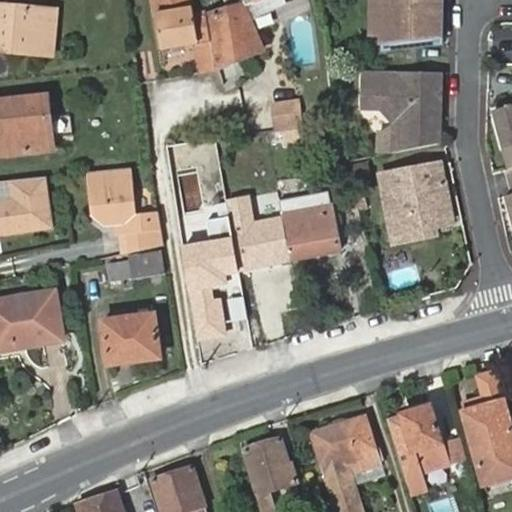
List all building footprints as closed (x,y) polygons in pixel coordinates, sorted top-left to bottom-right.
[(202,73),(215,70),(207,12),(194,14),(192,0),(154,0),(163,50),(197,45),(202,73)] [(266,48),(253,18),(252,18),(247,5),(257,0),(225,0),(226,4),(207,12),(215,70),(266,48)] [(257,0),(247,5),(252,18),(253,18),(281,5),(279,0),(257,0)] [(382,0),(371,0),(372,33),(382,33),(382,0)] [(443,0),(382,0),(382,33),(382,50),(443,43),(443,0)] [(0,40),(12,42),(12,51),(50,55),(55,12),(0,6),(0,40)] [(12,42),(0,40),(0,49),(12,51),(12,42)] [(443,71),(362,71),(361,110),(381,110),(392,125),(391,153),(441,143),(443,71)] [(0,102),(0,156),(53,149),(47,96),(0,102)] [(274,103),(277,127),(302,123),(299,99),(274,103)] [(511,104),(495,109),(510,168),(511,167),(511,104)] [(379,175),(393,244),(436,235),(435,225),(454,221),(442,163),(379,175)] [(132,166),(87,172),(92,215),(105,225),(125,224),(130,250),(164,243),(159,210),(137,214),(132,166)] [(11,196),(0,197),(0,239),(2,239),(1,236),(55,228),(46,175),(9,179),(11,196)] [(245,225),(252,267),(290,260),(290,256),(339,247),(330,199),(281,209),(279,196),(261,199),(265,221),(245,225)] [(233,237),(182,246),(199,342),(226,337),(218,290),(239,273),(233,237)] [(163,254),(106,262),(109,281),(165,273),(163,254)] [(0,350),(64,339),(56,292),(0,302),(0,350)] [(100,320),(106,368),(164,359),(157,310),(100,320)] [(484,404),(464,409),(485,483),(511,475),(511,426),(496,370),(476,375),(482,395),(484,404)] [(461,401),(464,409),(484,404),(482,395),(461,401)] [(449,465),(443,445),(431,405),(388,418),(412,498),(428,492),(422,474),(449,465)] [(314,434),(338,511),(362,511),(350,473),(379,464),(366,417),(314,434)] [(244,450),(263,511),(276,511),(270,490),(297,482),(291,463),(288,463),(280,439),(244,450)] [(355,485),(383,476),(379,464),(350,473),(355,485)] [(153,480),(163,511),(207,511),(192,467),(153,480)] [(80,504),(82,511),(122,511),(116,492),(80,504)]
